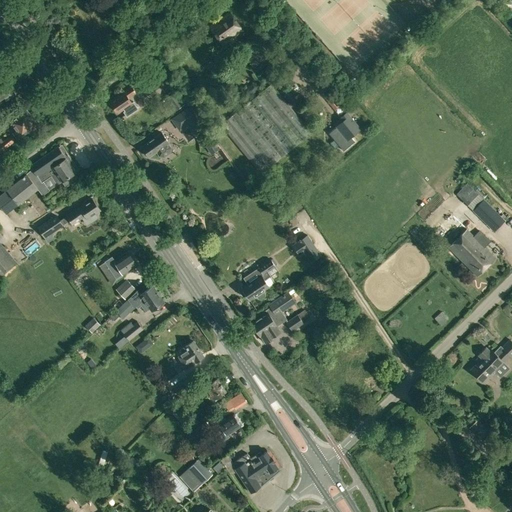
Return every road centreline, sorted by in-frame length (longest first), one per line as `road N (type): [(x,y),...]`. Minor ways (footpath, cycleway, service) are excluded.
road 1 (unclassified): [(325,465),(511,279)]
road 2 (primary): [(221,329),(77,115)]
road 3 (unclassified): [(212,0),(77,115)]
road 4 (primary): [(221,329),(314,478)]
road 5 (primary): [(325,465),(221,329)]
road 6 (primary): [(77,115),(0,0)]
